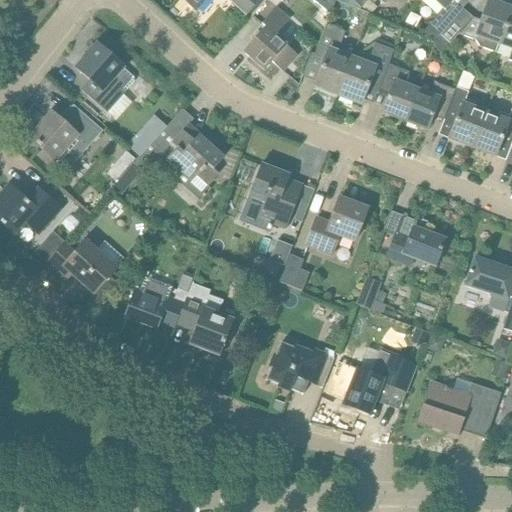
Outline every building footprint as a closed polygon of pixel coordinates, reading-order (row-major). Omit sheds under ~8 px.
[(183,0),(194,9),(202,0),(183,0)] [(229,0),(245,14),(257,0),(229,0)] [(351,0),(361,8),(368,0),(351,0)] [(433,0),(443,8),(428,25),(439,35),(462,9),(469,0),(433,0)] [(496,52),(499,44),(511,10),(488,1),(481,22),(472,18),(462,9),(439,35),(449,44),(459,33),(475,39),(479,47),(496,52)] [(288,20),(275,9),(261,25),(264,28),(242,53),(250,60),(248,63),(259,72),(261,70),(264,72),(271,63),(282,72),(296,56),(275,36),(288,20)] [(511,9),(511,10),(499,44),(511,48),(511,50),(508,61),(511,61),(511,9)] [(337,96),(352,59),(337,53),(344,33),(326,25),(314,56),(325,60),(314,87),(337,96)] [(367,65),(352,59),(337,96),(360,105),(371,78),(381,82),(388,65),(393,51),(375,44),(367,65)] [(96,86),(87,96),(107,113),(125,93),(125,92),(134,82),(133,78),(122,68),(123,68),(97,45),(76,69),(96,86)] [(388,65),(381,82),(379,88),(390,93),(382,113),(404,122),(417,90),(404,85),(409,73),(388,65)] [(429,95),(417,90),(404,122),(427,131),(435,110),(446,114),(443,120),(444,120),(455,91),(434,83),(429,95)] [(455,91),(444,120),(444,121),(454,124),(448,139),(471,148),(485,113),(473,109),(475,104),(465,100),(467,93),(456,89),(455,91)] [(51,114),(29,138),(55,161),(56,160),(68,171),(78,159),(103,131),(73,105),(59,122),(51,114)] [(485,113),(471,148),(495,157),(500,142),(511,147),(511,146),(511,143),(511,110),(509,117),(500,113),(498,118),(485,113)] [(140,157),(156,139),(143,127),(127,146),(140,157)] [(140,157),(133,164),(145,174),(155,162),(161,167),(167,161),(191,182),(196,177),(206,187),(218,174),(213,170),(223,158),(198,136),(194,141),(183,132),(176,139),(165,129),(156,139),(140,157)] [(125,152),(115,163),(124,171),(134,160),(125,152)] [(249,197),(240,218),(257,225),(259,219),(271,224),(273,224),(285,229),(297,199),(301,201),(308,204),(313,191),(302,186),(300,193),(285,187),(287,181),(289,176),(260,165),(248,197),(249,197)] [(120,179),(112,188),(120,195),(128,185),(120,179)] [(24,223),(38,235),(60,210),(37,190),(26,202),(9,186),(0,195),(0,223),(13,235),(24,223)] [(305,245),(332,256),(339,236),(354,242),(366,210),(338,199),(328,224),(315,219),(305,245)] [(70,217),(79,224),(86,215),(78,208),(70,217)] [(402,217),(396,233),(386,257),(408,266),(411,258),(434,267),(444,241),(427,234),(430,227),(402,217)] [(33,251),(46,262),(58,248),(46,237),(33,251)] [(75,254),(64,245),(48,263),(66,279),(70,275),(92,295),(116,269),(86,242),(75,254)] [(288,256),(278,283),(301,292),(308,274),(298,270),(302,261),(288,256)] [(260,258),(254,272),(275,280),(280,266),(268,261),(260,258)] [(502,331),(511,333),(511,302),(507,301),(511,284),(511,264),(499,260),(496,267),(472,259),(463,288),(490,296),(486,308),(507,315),(502,331)] [(141,288),(133,286),(129,297),(132,298),(125,317),(156,329),(159,320),(174,326),(182,304),(174,301),(167,298),(170,288),(145,278),(141,288)] [(365,278),(355,305),(370,311),(381,284),(365,278)] [(217,315),(223,301),(208,296),(210,292),(191,285),(176,325),(193,332),(188,345),(219,357),(225,341),(229,343),(233,332),(229,330),(233,321),(217,315)] [(429,334),(416,329),(411,343),(423,348),(429,334)] [(431,336),(427,348),(433,350),(441,346),(443,340),(431,336)] [(303,395),(307,383),(322,389),(334,359),(318,353),(316,358),(280,344),(270,369),(278,386),(303,395)] [(333,374),(325,394),(344,401),(343,405),(369,415),(374,402),(382,383),(406,392),(407,392),(416,368),(382,354),(373,377),(358,371),(356,370),(337,363),(333,374)] [(509,366),(497,362),(493,376),(505,380),(509,366)] [(461,428),(486,436),(500,394),(471,384),(467,395),(430,383),(416,423),(458,437),(461,428)] [(500,413),(509,416),(511,407),(511,390),(508,389),(500,413)] [(500,413),(492,437),(501,440),(509,416),(500,413)]
